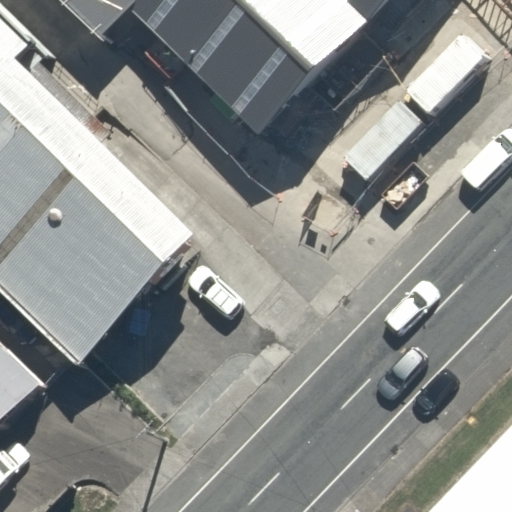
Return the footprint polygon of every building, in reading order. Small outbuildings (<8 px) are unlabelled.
[(66,0),(102,34),(129,6),(257,131),(386,0),(66,0)] [(511,0),(473,0),(469,4),(510,45),(511,42),(511,0)] [(188,232),(0,56),(0,306),(63,365),(188,232)] [(0,386),(21,365),(0,345),(0,386)] [(511,511),(511,442),(443,511),(511,511)]
